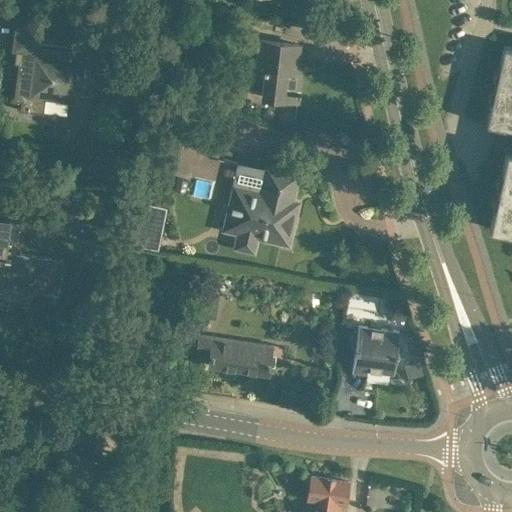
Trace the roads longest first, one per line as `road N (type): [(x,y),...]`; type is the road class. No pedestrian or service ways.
road 1 (tertiary): [(470,452),(321,441),(0,391)]
road 2 (secondary): [(444,264),(374,0)]
road 3 (secondary): [(444,264),(485,419)]
road 4 (secondary): [(511,400),(444,264)]
